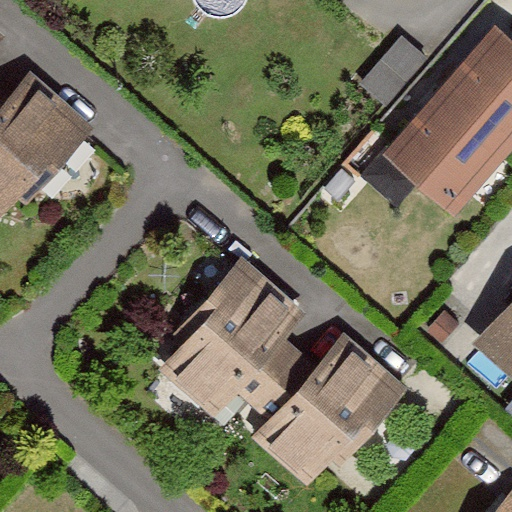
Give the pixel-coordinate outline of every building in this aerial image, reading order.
[(511,145),(511,29),(503,21),(394,145),(461,204),(511,145)] [(0,34),(1,33),(0,31),(0,220),(3,223),(90,121),(18,61),(0,81),(0,80),(0,34)] [(311,306),(246,250),(165,344),(234,404),(247,389),(274,412),(253,437),(317,492),(410,385),(337,321),(314,348),(291,328),(311,306)] [(511,366),(511,300),(479,337),(511,366)] [(511,511),(511,500),(502,511),(511,511)]
